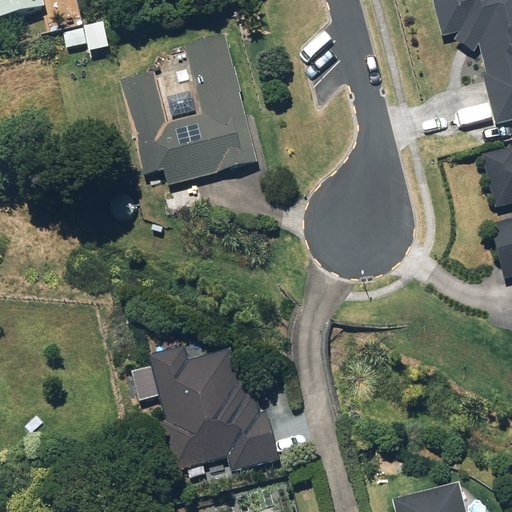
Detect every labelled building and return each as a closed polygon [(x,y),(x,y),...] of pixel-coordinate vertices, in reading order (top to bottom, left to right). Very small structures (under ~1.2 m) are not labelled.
[(0,0),(0,25),(47,14),(43,0),(0,0)] [(461,53),(478,48),(487,78),(481,79),(495,130),(511,125),(511,0),(432,0),(445,45),(458,41),(461,53)] [(90,50),(84,28),(62,34),(68,56),(90,50)] [(186,48),(204,117),(169,126),(157,76),(119,86),(147,197),(259,169),(226,38),(186,48)] [(511,150),(482,157),(495,215),(511,210),(511,224),(490,230),(502,284),(511,281),(511,150)] [(246,386),(239,388),(230,355),(191,365),(188,351),(151,361),(168,425),(157,428),(171,479),(227,464),(231,479),(280,466),(267,417),(261,419),(255,398),(250,399),(246,386)] [(464,511),(458,489),(393,506),(394,511),(464,511)]
